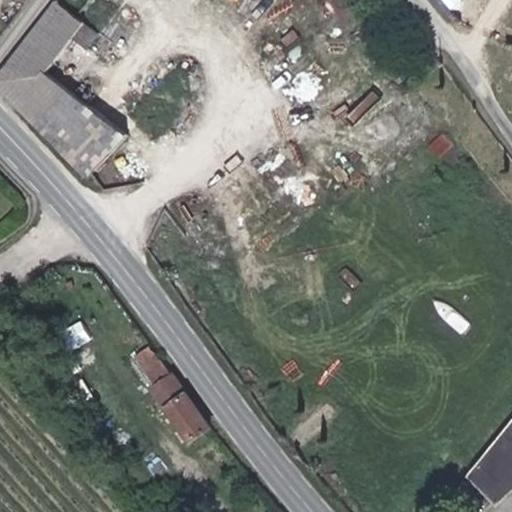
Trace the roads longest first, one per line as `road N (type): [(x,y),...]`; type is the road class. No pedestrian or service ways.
road 1 (primary): [(325,511),(94,230),(0,130)]
road 2 (residential): [(428,0),(511,119)]
